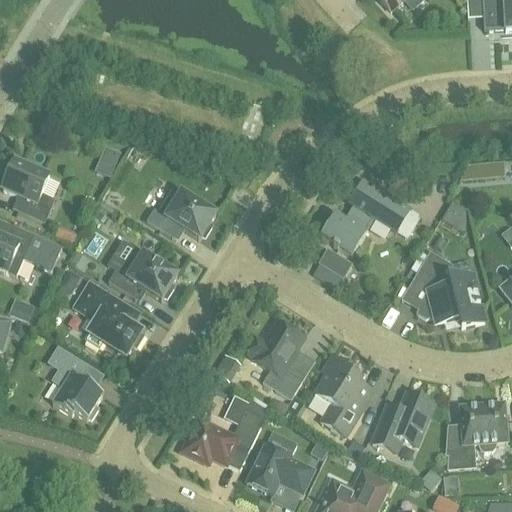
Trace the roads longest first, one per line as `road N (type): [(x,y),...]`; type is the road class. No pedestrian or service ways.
road 1 (residential): [(209,511),(116,465),(129,425),(235,255)]
road 2 (residential): [(235,255),(295,169),(370,111),(408,94),(511,83)]
road 3 (residential): [(235,255),(409,360),(465,371),(511,365)]
road 4 (residential): [(0,102),(66,0)]
